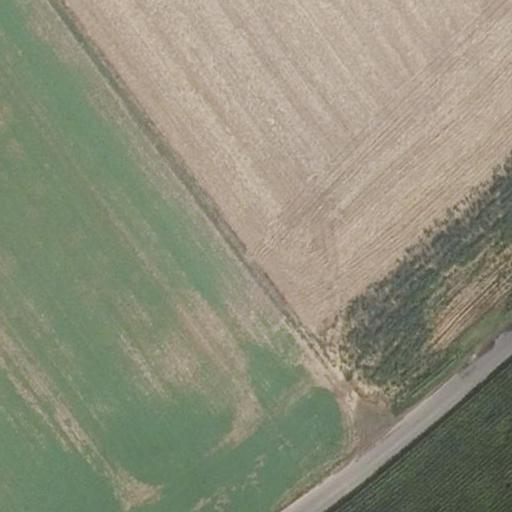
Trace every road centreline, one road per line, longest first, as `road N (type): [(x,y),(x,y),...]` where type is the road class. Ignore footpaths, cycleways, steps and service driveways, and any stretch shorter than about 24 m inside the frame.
road 1 (track): [(54,0),(384,448)]
road 2 (unclassified): [(294,511),(408,430),(511,328)]
